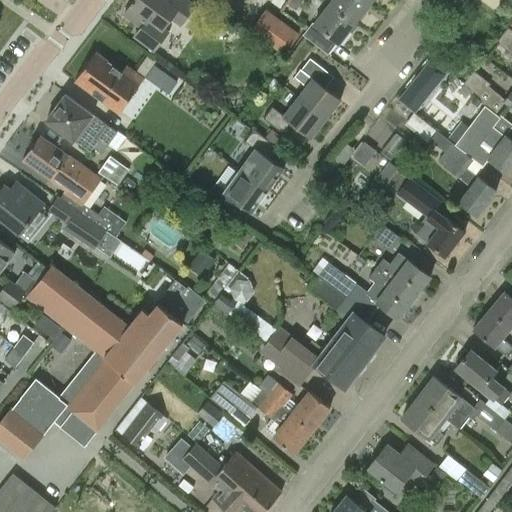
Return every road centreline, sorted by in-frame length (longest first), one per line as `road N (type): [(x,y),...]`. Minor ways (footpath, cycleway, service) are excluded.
road 1 (residential): [(288,511),(511,222)]
road 2 (residential): [(265,225),(386,81),(431,0)]
road 3 (residential): [(0,119),(91,0)]
